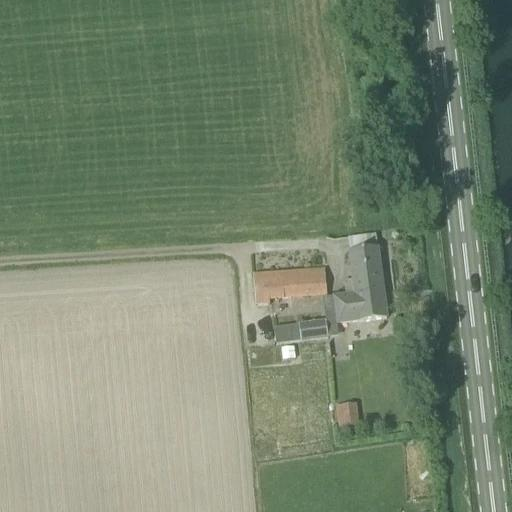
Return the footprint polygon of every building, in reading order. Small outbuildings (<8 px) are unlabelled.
[(352,281),(343,282),(344,294),(382,289),(377,250),(348,254),(352,281)] [(323,270),(290,272),(293,300),(325,298),(323,270)] [(290,272),(252,275),(254,303),(254,308),(269,307),(269,302),(293,300),(290,272)] [(342,295),(333,297),(337,327),(346,326),(366,323),(386,320),(382,289),(344,294),(342,295)] [(324,322),(297,325),(300,344),(328,341),(328,340),(326,322),(324,322)] [(297,325),(273,328),(275,347),(300,344),(297,325)] [(294,349),(282,350),(283,361),(295,360),(294,349)] [(355,405),(336,407),(339,429),(358,426),(355,405)]
